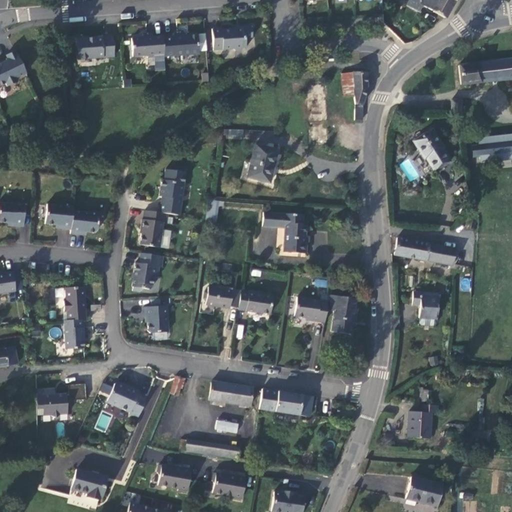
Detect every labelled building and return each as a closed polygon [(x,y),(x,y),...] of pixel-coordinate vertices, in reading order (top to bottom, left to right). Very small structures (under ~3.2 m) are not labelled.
[(416,0),(408,9),(419,18),(424,12),(443,26),(455,11),(463,0),(416,0)] [(228,32),(218,33),(219,55),(239,53),(241,55),(248,55),(250,52),(252,52),(251,42),(258,42),(257,30),(245,31),(245,33),(228,34),(228,32)] [(178,40),(167,41),(168,60),(168,61),(203,58),(202,39),(188,40),(187,35),(178,36),(178,40)] [(158,61),(168,60),(167,41),(157,42),(156,38),(147,39),(147,43),(135,44),(137,62),(149,61),(152,63),(158,62),(158,61)] [(117,61),(115,41),(107,42),(107,44),(99,45),(99,43),(89,44),(89,42),(81,42),(81,44),(79,45),(81,65),(94,64),(94,62),(105,60),(106,63),(117,61)] [(15,53),(0,59),(0,87),(26,77),(15,53)] [(511,56),(460,63),(460,84),(511,79),(511,82),(511,56)] [(340,88),(348,89),(348,74),(340,72),(340,88)] [(351,118),(361,119),(361,110),(364,90),(365,78),(350,75),(350,89),(351,118)] [(311,86),(311,98),(305,98),(304,123),(310,123),(310,126),(329,127),(330,86),(311,86)] [(463,110),(457,111),(454,111),(454,120),(463,120),(463,110)] [(310,126),(308,150),(327,150),(329,127),(310,126)] [(451,159),(431,128),(413,140),(426,160),(427,159),(434,170),(451,159)] [(511,158),(511,133),(478,137),(478,145),(473,145),(475,155),(491,154),(492,161),(511,158)] [(272,182),(278,150),(255,146),(249,177),(272,182)] [(164,199),(162,216),(170,217),(182,218),(188,171),(177,169),(176,173),(168,172),(166,182),(164,182),(162,199),(164,199)] [(216,222),(219,203),(211,201),(209,221),(216,222)] [(27,208),(2,207),(1,227),(16,228),(16,231),(26,231),(27,208)] [(63,233),(74,234),(76,214),(77,210),(50,208),(48,228),(63,229),(63,233)] [(169,226),(170,217),(162,216),(147,213),(146,220),(144,223),(142,236),(144,236),(142,247),(162,250),(165,225),(169,226)] [(102,216),(76,214),(74,234),(74,237),(83,238),(84,235),(97,236),(100,233),(102,216)] [(312,222),(276,218),(275,231),(292,233),(290,257),(311,259),(314,231),(311,230),(312,222)] [(403,262),(447,272),(451,255),(407,245),(403,262)] [(462,257),(451,255),(447,272),(458,275),(462,257)] [(164,271),(166,260),(144,257),(143,267),(138,267),(135,290),(136,290),(135,295),(142,296),(147,293),(152,293),(155,291),(157,281),(160,282),(161,271),(164,271)] [(19,296),(16,278),(11,279),(8,277),(0,278),(0,301),(4,298),(19,296)] [(55,288),(55,298),(65,297),(64,287),(55,288)] [(230,313),(241,314),(244,295),(244,293),(237,292),(235,294),(210,290),(209,297),(205,300),(204,305),(207,308),(206,311),(227,314),(230,313)] [(70,317),(71,325),(86,324),(92,324),(91,315),(89,315),(87,292),(68,294),(69,306),(66,306),(67,318),(70,317)] [(255,296),(244,295),(241,314),(241,315),(273,320),(276,300),(266,299),(266,296),(257,295),(255,296)] [(426,313),(425,324),(425,329),(428,331),(438,332),(441,330),(442,325),(443,305),(427,304),(427,300),(419,299),(418,313),(426,313)] [(354,305),(332,301),(331,308),(329,319),(335,320),(332,340),(350,342),(352,332),(353,326),(357,327),(358,315),(355,314),(356,308),(354,305)] [(309,328),(327,331),(329,319),(331,308),(300,304),(297,322),(310,325),(309,328)] [(170,310),(146,311),(147,321),(150,321),(151,334),(154,337),(171,336),(170,310)] [(87,332),(86,324),(71,325),(68,326),(70,355),(89,353),(88,344),(89,342),(88,334),(87,332)] [(0,373),(20,370),(18,352),(0,354),(0,373)] [(437,356),(428,357),(429,365),(438,364),(437,356)] [(180,398),(185,379),(177,378),(172,395),(180,398)] [(102,382),(98,393),(107,397),(112,386),(102,382)] [(138,390),(115,382),(108,403),(130,411),(136,396),(138,390)] [(68,384),(69,399),(86,398),(85,384),(68,384)] [(249,408),(252,389),(212,384),(209,403),(249,408)] [(55,388),(38,389),(40,415),(67,413),(65,393),(55,393),(55,388)] [(426,400),(429,390),(422,388),(419,399),(426,400)] [(311,418),(314,398),(266,391),(263,411),(311,418)] [(146,400),(136,396),(130,411),(129,414),(139,418),(146,400)] [(409,443),(433,445),(435,421),(442,421),(443,411),(425,410),(425,418),(411,417),(409,443)] [(216,420),(215,431),(237,433),(238,422),(216,420)] [(206,454),(206,458),(219,460),(219,456),(240,459),(242,448),(188,441),(186,451),(206,454)] [(175,470),(161,467),(159,475),(161,478),(160,487),(180,491),(180,493),(188,494),(189,492),(193,472),(192,472),(192,471),(175,468),(175,470)] [(243,500),(244,500),(247,480),(246,480),(247,478),(230,476),(230,477),(215,474),(214,482),(216,485),(214,495),(235,498),(234,500),(243,502),(243,500)] [(108,481),(78,475),(72,502),(101,508),(102,503),(104,501),(108,481)] [(411,484),(405,503),(435,511),(437,511),(443,494),(411,484)] [(304,511),(306,497),(298,496),(298,494),(289,492),(289,495),(276,493),(273,511),(304,511)] [(468,501),(467,511),(476,511),(475,511),(476,502),(468,501)]
